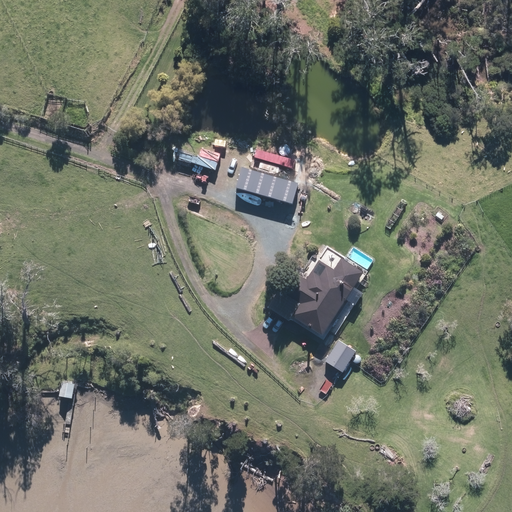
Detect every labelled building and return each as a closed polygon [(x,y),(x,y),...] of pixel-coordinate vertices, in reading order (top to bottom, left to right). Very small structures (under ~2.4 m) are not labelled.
[(294,172),(240,149),(233,164),(232,164),(223,186),(277,210),(294,172)] [(411,259),(406,255),(402,263),(407,266),(411,259)] [(321,336),(362,273),(341,259),(333,270),(318,260),(305,280),(297,275),(284,295),(298,304),(291,317),(321,336)] [(297,333),(284,353),(302,364),(315,344),(297,333)] [(325,365),(317,360),(305,378),(313,383),(325,365)] [(74,385),(61,383),(58,397),(71,399),(74,385)]
